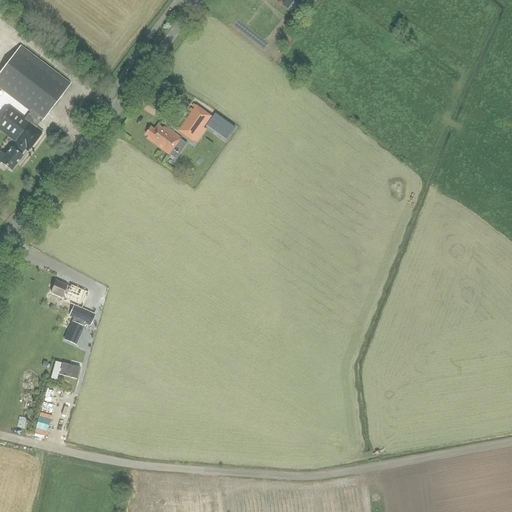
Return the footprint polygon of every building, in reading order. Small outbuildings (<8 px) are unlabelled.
[(295,0),(285,0),(283,4),(293,12),(300,3),(295,0)] [(0,162),(12,171),(23,156),(21,155),(25,149),(28,152),(43,133),(37,128),(42,121),(71,84),(20,46),(0,72),(0,88),(31,112),(25,119),(10,107),(0,119),(0,128),(17,141),(13,147),(12,147),(7,154),(1,150),(0,151),(0,162)] [(196,108),(179,131),(192,140),(209,118),(196,108)] [(215,113),(207,127),(221,135),(225,128),(232,133),(236,126),(215,113)] [(170,155),(182,139),(167,128),(166,129),(164,128),(164,129),(158,125),(155,130),(151,127),(146,134),(149,137),(147,139),(170,155)] [(69,316),(74,318),(65,340),(76,345),(85,323),(86,324),(91,314),(81,309),(88,293),(74,287),(73,288),(57,281),(51,293),(67,300),(67,302),(68,303),(68,304),(73,306),(69,316)]
